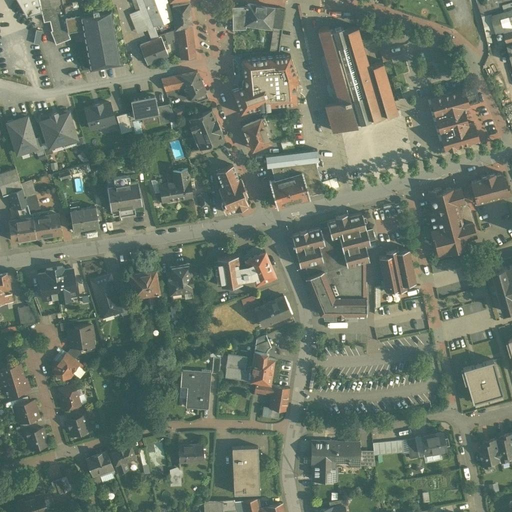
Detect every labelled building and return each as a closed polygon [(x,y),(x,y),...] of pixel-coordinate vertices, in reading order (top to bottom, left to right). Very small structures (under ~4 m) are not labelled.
[(26,14),(17,0),(0,0),(0,2),(12,23),(26,14)] [(17,0),(26,14),(40,9),(38,0),(17,0)] [(54,0),(39,0),(38,0),(40,9),(44,21),(49,20),(52,30),(50,30),(55,43),(66,39),(70,38),(67,31),(62,17),(61,16),(54,0)] [(61,0),(54,0),(61,16),(65,15),(61,0)] [(81,0),(61,0),(65,15),(83,11),(81,0)] [(153,25),(143,0),(137,0),(151,35),(156,33),(153,25)] [(166,0),(143,0),(153,25),(168,19),(171,18),(170,10),(166,0)] [(189,1),(172,4),(175,27),(191,23),(189,1)] [(273,6),(247,2),(247,5),(244,23),(245,23),(270,26),(273,6)] [(247,5),(232,5),(232,27),(244,27),(245,23),(244,23),(247,5)] [(284,8),(273,6),(270,26),(282,28),(284,8)] [(511,7),(491,14),(496,31),(504,29),(511,59),(511,7)] [(92,12),(80,14),(82,29),(90,69),(121,63),(111,8),(98,10),(98,9),(92,10),(92,12)] [(138,10),(129,13),(137,33),(146,29),(138,10)] [(80,14),(62,17),(67,31),(82,29),(80,14)] [(168,19),(153,25),(156,33),(157,35),(172,30),(168,19)] [(191,25),(173,30),(175,42),(178,41),(181,58),(195,55),(191,25)] [(369,65),(357,26),(343,29),(342,26),(329,29),(328,25),(317,29),(338,100),(326,103),(327,105),(325,106),(331,128),(333,127),(334,129),(395,111),(394,109),(396,109),(382,61),(369,65)] [(172,30),(164,33),(168,43),(174,41),(172,30)] [(161,36),(140,44),(147,63),(168,55),(165,46),(167,45),(165,38),(162,39),(161,36)] [(290,53),(241,58),(243,85),(231,89),(240,113),(258,106),(258,108),(266,108),(266,106),(297,103),(295,82),(299,81),(290,53)] [(197,71),(179,74),(186,93),(188,98),(195,95),(197,101),(208,97),(197,71)] [(179,74),(161,78),(165,90),(172,88),(174,96),(186,93),(179,74)] [(474,84),(464,87),(469,104),(479,101),(474,84)] [(464,87),(429,97),(434,113),(462,105),(463,106),(469,105),(469,104),(464,87)] [(172,88),(165,90),(168,97),(174,96),(172,88)] [(154,95),(131,99),(134,117),(158,113),(156,106),(154,95)] [(116,123),(110,100),(83,107),(89,130),(116,123)] [(175,121),(169,103),(156,106),(158,113),(159,124),(175,121)] [(183,104),(172,108),(175,115),(186,111),(183,104)] [(462,105),(434,113),(444,149),(479,139),(474,122),(468,123),(463,106),(462,105)] [(212,108),(188,117),(200,146),(198,147),(199,148),(208,144),(208,145),(211,144),(210,143),(224,137),(221,131),(216,118),(212,108)] [(46,115),(39,117),(49,146),(51,146),(74,139),(76,138),(67,109),(60,111),(61,114),(57,116),(56,112),(51,114),(51,117),(47,118),(46,115)] [(131,129),(126,112),(116,115),(121,132),(131,129)] [(27,116),(7,122),(17,153),(33,148),(36,147),(33,138),(27,116)] [(260,118),(242,125),(244,129),(243,130),(247,139),(248,138),(252,149),(270,141),(263,126),(267,124),(264,117),(260,118)] [(84,142),(82,136),(76,138),(74,139),(76,145),(84,142)] [(39,137),(33,138),(36,147),(33,148),(35,153),(43,150),(43,148),(39,137)] [(208,144),(199,148),(198,147),(186,152),(188,158),(211,150),(208,145),(208,144)] [(53,152),(51,146),(49,146),(43,148),(43,150),(45,154),(53,152)] [(296,151),(265,155),(266,166),(270,166),(274,180),(271,180),(270,180),(269,180),(276,206),(277,206),(278,205),(307,197),(308,197),(309,197),(309,194),(311,193),(312,194),(324,190),(321,181),(315,160),(312,149),(307,149),(296,151)] [(139,158),(130,159),(132,171),(143,169),(139,158)] [(232,164),(230,165),(216,170),(222,185),(218,187),(219,189),(222,198),(219,199),(224,210),(225,212),(235,208),(235,210),(238,209),(246,205),(245,204),(247,203),(246,201),(247,201),(244,194),(247,193),(241,178),(238,179),(232,164)] [(15,167),(0,172),(0,189),(2,195),(10,193),(9,192),(22,188),(15,167)] [(174,181),(158,184),(159,192),(155,192),(156,201),(161,200),(161,201),(193,195),(190,178),(189,178),(187,167),(172,170),(174,181)] [(494,172),(480,176),(480,178),(470,181),(471,183),(468,184),(471,197),(473,198),(474,198),(476,202),(510,193),(506,177),(504,178),(502,172),(495,174),(494,172)] [(129,174),(113,177),(114,184),(106,185),(110,209),(118,208),(119,215),(135,212),(134,205),(142,204),(140,194),(135,195),(134,191),(139,190),(138,180),(130,182),(129,174)] [(453,187),(441,190),(440,186),(428,189),(429,191),(428,191),(433,212),(429,213),(433,228),(430,229),(432,239),(433,242),(434,242),(437,253),(444,252),(444,253),(457,249),(457,248),(458,248),(460,249),(460,247),(462,247),(464,248),(464,246),(468,245),(466,237),(476,235),(472,220),(472,218),(471,216),(471,214),(469,210),(470,210),(469,208),(468,205),(466,204),(465,200),(463,199),(460,186),(453,188),(453,187)] [(22,188),(9,192),(10,193),(14,207),(27,203),(25,197),(22,188)] [(35,193),(25,197),(27,203),(30,213),(31,212),(40,210),(35,193)] [(207,193),(199,194),(201,206),(209,205),(207,193)] [(27,203),(14,207),(18,218),(32,216),(31,212),(30,213),(27,203)] [(95,205),(70,209),(73,229),(99,225),(95,205)] [(346,212),(335,215),(335,218),(327,221),(328,227),(321,229),(320,226),(307,230),(306,229),(299,231),(299,232),(291,234),(294,244),(295,250),(299,265),(301,265),(306,276),(305,277),(320,314),(337,314),(337,316),(343,316),(343,314),(366,314),(366,296),(365,296),(365,260),(369,259),(365,244),(370,243),(361,211),(347,215),(346,212)] [(58,212),(32,216),(36,236),(61,232),(58,212)] [(18,218),(8,220),(11,239),(36,236),(32,216),(18,218)] [(398,247),(385,250),(386,254),(378,256),(385,290),(393,289),(393,290),(406,288),(405,283),(415,281),(409,248),(398,250),(398,247)] [(264,250),(245,258),(247,264),(253,277),(255,283),(275,275),(264,250)] [(237,254),(216,257),(221,286),(242,283),(241,279),(253,277),(247,264),(239,265),(237,254)] [(65,263),(53,265),(47,266),(47,270),(50,288),(54,288),(64,286),(67,300),(80,298),(78,283),(76,284),(73,264),(73,262),(65,263)] [(185,264),(169,266),(170,272),(167,273),(168,278),(167,278),(170,295),(173,295),(174,297),(180,296),(179,291),(193,288),(192,284),(192,282),(193,280),(192,276),(191,276),(190,267),(190,265),(190,264),(187,262),(185,264)] [(511,263),(503,266),(502,264),(489,268),(501,309),(511,306),(511,263)] [(149,269),(144,268),(138,271),(130,273),(133,295),(148,292),(150,303),(160,302),(155,269),(150,270),(149,269)] [(47,270),(35,272),(35,274),(29,275),(31,284),(33,284),(34,293),(36,293),(38,302),(56,299),(54,288),(50,288),(47,270)] [(8,272),(0,273),(0,289),(1,290),(10,288),(8,272)] [(109,274),(92,280),(95,289),(97,293),(96,293),(102,311),(111,308),(113,312),(120,310),(121,310),(117,297),(109,274)] [(255,294),(241,299),(244,306),(258,301),(255,294)] [(125,295),(117,297),(121,310),(120,310),(122,314),(130,312),(128,306),(125,295)] [(283,295),(257,306),(261,314),(258,315),(262,325),(291,313),(290,310),(285,297),(284,297),(283,295)] [(173,301),(165,302),(168,318),(175,317),(173,301)] [(31,304),(17,307),(21,324),(38,320),(31,304)] [(136,304),(128,306),(130,312),(131,319),(139,318),(136,304)] [(91,324),(74,327),(73,321),(59,323),(61,329),(67,328),(69,338),(70,337),(72,346),(79,345),(79,347),(93,345),(92,337),(93,337),(91,324)] [(266,334),(256,338),(255,344),(268,339),(266,334)] [(268,339),(255,344),(251,370),(226,366),(225,376),(250,380),(255,381),(270,383),(274,358),(265,356),(266,351),(267,349),(268,348),(269,347),(271,346),(268,339)] [(79,361),(66,351),(63,356),(75,366),(79,361)] [(75,366),(63,356),(59,360),(54,361),(52,363),(52,369),(55,371),(56,378),(70,376),(72,373),(72,370),(75,366)] [(220,356),(213,356),(212,372),(219,372),(220,356)] [(493,357),(463,366),(473,400),(503,391),(493,357)] [(19,362),(0,367),(0,374),(2,382),(0,382),(2,382),(6,395),(29,388),(26,377),(24,378),(19,362)] [(210,371),(182,369),(181,382),(190,383),(188,405),(207,407),(210,371)] [(250,382),(218,377),(217,389),(253,395),(254,391),(255,381),(250,380),(250,382)] [(270,383),(255,381),(254,391),(271,394),(272,389),(273,384),(270,383)] [(73,382),(58,386),(61,397),(59,397),(63,408),(78,403),(75,395),(77,395),(73,382)] [(289,387),(273,384),(272,389),(271,394),(269,406),(263,405),(262,415),(277,417),(279,408),(286,410),(289,387)] [(253,395),(217,389),(217,396),(223,397),(222,410),(250,415),(253,395)] [(33,400),(16,405),(17,411),(16,411),(15,413),(17,420),(19,421),(38,416),(33,400)] [(85,408),(69,412),(71,418),(66,420),(71,434),(90,428),(86,414),(87,414),(85,408)] [(36,423),(22,427),(27,441),(29,442),(31,448),(46,443),(44,434),(45,434),(43,427),(38,428),(36,423)] [(441,430),(420,435),(424,452),(430,451),(431,453),(439,451),(438,449),(445,448),(441,430)] [(496,438),(501,460),(511,458),(511,455),(511,454),(511,431),(504,433),(504,436),(496,438)] [(414,436),(405,438),(409,457),(418,455),(414,436)] [(496,437),(489,438),(489,442),(479,444),(484,466),(494,463),(494,461),(501,460),(496,437)] [(336,440),(311,439),(311,464),(313,464),(313,479),(335,479),(335,459),(349,459),(349,464),(358,465),(358,464),(359,449),(359,441),(335,441),(336,440)] [(129,441),(109,449),(115,464),(125,461),(135,457),(129,441)] [(202,443),(178,444),(179,465),(180,465),(180,461),(203,460),(202,443)] [(258,445),(231,446),(234,491),(260,490),(258,445)] [(144,446),(139,448),(142,463),(148,462),(144,446)] [(107,449),(85,457),(92,476),(100,473),(114,468),(107,449)] [(373,450),(359,449),(358,464),(374,465),(373,450)] [(125,461),(115,464),(118,472),(128,469),(125,461)] [(71,466),(63,469),(66,475),(68,482),(76,479),(71,466)] [(178,469),(170,469),(170,484),(180,484),(180,480),(178,480),(178,469)] [(92,476),(94,481),(102,479),(100,473),(92,476)] [(66,475),(51,480),(56,494),(71,489),(68,482),(66,475)] [(76,479),(68,482),(71,489),(74,497),(82,495),(76,479)] [(42,492),(14,500),(17,511),(40,511),(48,510),(42,492)] [(256,497),(234,500),(236,509),(236,511),(259,511),(258,507),(256,497)] [(346,497),(328,501),(329,506),(341,504),(341,506),(348,504),(346,497)] [(234,498),(226,499),(228,510),(236,509),(234,500),(234,498)] [(226,499),(209,499),(204,501),(204,511),(223,511),(223,510),(228,510),(226,499)] [(284,511),(282,502),(266,505),(267,511),(284,511)]
